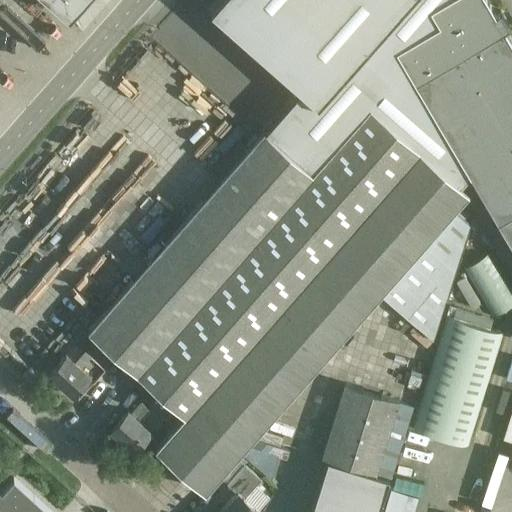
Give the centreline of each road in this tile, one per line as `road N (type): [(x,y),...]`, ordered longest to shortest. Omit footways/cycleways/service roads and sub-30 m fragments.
road 1 (unclassified): [(0,158),(140,0)]
road 2 (unclassified): [(127,511),(0,394)]
